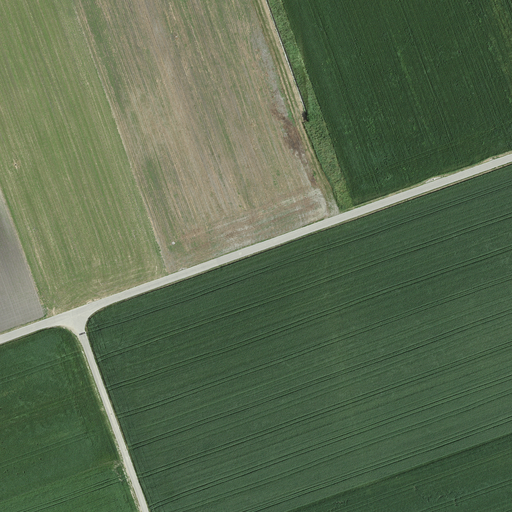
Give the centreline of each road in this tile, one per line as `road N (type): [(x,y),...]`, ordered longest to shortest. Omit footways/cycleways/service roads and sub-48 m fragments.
road 1 (unclassified): [(511,156),(0,338)]
road 2 (track): [(71,313),(143,511)]
